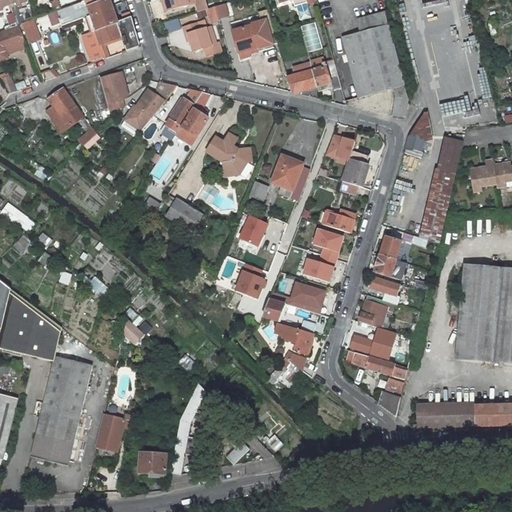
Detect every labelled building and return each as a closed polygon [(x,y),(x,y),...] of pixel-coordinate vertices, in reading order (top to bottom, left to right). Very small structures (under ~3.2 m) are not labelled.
[(8,5),(6,0),(0,0),(0,9),(2,9),(1,7),(8,5)] [(85,0),(49,14),(53,24),(59,21),(60,24),(82,16),(82,19),(87,17),(92,31),(81,35),(91,62),(105,56),(101,45),(121,37),(127,51),(140,46),(131,17),(117,22),(108,0),(85,0)] [(186,0),(164,0),(168,12),(189,6),(186,0)] [(199,0),(195,1),(199,13),(208,11),(209,10),(205,0),(199,0)] [(280,0),(281,3),(291,0),(292,0),(295,8),(297,7),(301,21),(311,19),(307,5),(317,2),(316,0),(280,0)] [(209,10),(208,11),(212,24),(219,22),(215,8),(209,10)] [(251,28),(232,33),(238,55),(257,50),(258,53),(258,54),(273,50),(272,47),(278,46),(268,12),(258,15),(261,24),(251,27),(251,28)] [(8,25),(15,23),(11,13),(5,15),(8,25)] [(386,15),(357,22),(360,34),(343,38),(359,100),(394,91),(396,97),(393,116),(405,117),(408,99),(386,15)] [(47,16),(39,21),(44,31),(53,26),(47,16)] [(32,20),(21,24),(28,42),(39,38),(32,20)] [(316,22),(303,26),(310,52),(324,48),(316,22)] [(198,24),(183,29),(186,37),(188,36),(190,43),(193,53),(204,50),(211,48),(206,30),(200,32),(198,24)] [(18,25),(16,26),(0,31),(0,51),(5,50),(25,43),(18,25)] [(211,48),(204,50),(207,58),(221,53),(218,45),(216,45),(211,28),(206,30),(211,48)] [(7,55),(27,47),(25,43),(5,50),(7,55)] [(249,56),(258,53),(257,50),(238,55),(240,61),(250,59),(249,56)] [(311,63),(317,87),(318,91),(331,87),(324,59),(310,63),(311,63)] [(317,87),(311,63),(301,66),(301,69),(294,71),(295,76),(287,78),(292,94),(317,87)] [(128,97),(122,74),(101,80),(109,111),(123,107),(122,102),(128,97)] [(4,84),(10,94),(19,91),(13,80),(4,84)] [(177,86),(160,82),(158,89),(166,101),(177,86)] [(54,107),(68,129),(68,128),(84,116),(64,88),(48,99),(54,107)] [(171,140),(181,126),(193,108),(203,93),(192,90),(185,100),(183,99),(167,125),(168,126),(163,134),(171,140)] [(141,131),(161,107),(165,101),(148,91),(137,107),(135,105),(125,121),(141,131)] [(203,93),(193,108),(193,109),(178,135),(193,144),(208,118),(203,114),(205,110),(202,107),(210,94),(203,93)] [(48,111),(62,132),(68,129),(54,107),(48,111)] [(92,127),(79,140),(79,141),(84,145),(97,134),(92,127)] [(233,147),(238,139),(229,133),(224,142),(216,137),(206,151),(215,157),(218,153),(223,156),(224,162),(223,162),(225,176),(239,174),(247,162),(252,162),(250,148),(240,149),(239,151),(233,147)] [(349,161),(354,142),(333,136),(326,156),(337,159),(337,157),(349,161)] [(421,151),(425,137),(410,136),(406,147),(421,151)] [(444,241),(464,140),(443,136),(423,237),(444,241)] [(408,148),(406,154),(422,158),(424,151),(408,148)] [(218,153),(215,157),(223,162),(224,162),(223,156),(218,153)] [(347,183),(358,186),(361,187),(368,167),(365,166),(368,157),(355,153),(352,162),(353,162),(357,164),(350,182),(348,181),(347,183)] [(282,158),(271,183),(284,188),(281,195),(290,199),(293,192),(302,168),(303,167),(282,158)] [(496,186),(493,165),(493,160),(485,161),(486,167),(469,169),(473,194),(482,192),(481,188),(496,186)] [(350,182),(357,164),(353,162),(348,181),(350,182)] [(505,183),(511,182),(511,166),(511,167),(510,162),(493,165),(496,186),(496,189),(505,187),(505,183)] [(299,202),(311,171),(302,168),(293,192),(290,199),(299,202)] [(268,188),(254,182),(249,196),(262,202),(268,188)] [(347,183),(347,184),(345,191),(355,194),(358,186),(347,183)] [(203,214),(177,197),(167,215),(193,231),(203,214)] [(154,217),(162,204),(151,198),(143,211),(154,217)] [(8,219),(16,225),(15,227),(17,229),(26,218),(15,210),(13,213),(8,219)] [(338,216),(327,212),(323,224),(350,233),(355,215),(340,210),(338,216)] [(242,239),(263,245),(270,222),(248,215),(242,239)] [(298,226),(285,259),(305,267),(318,233),(298,226)] [(43,232),(36,242),(47,249),(54,240),(43,232)] [(22,254),(31,245),(22,237),(14,246),(22,254)] [(400,242),(385,238),(380,255),(396,259),(400,242)] [(415,246),(426,248),(427,241),(416,239),(415,246)] [(45,253),(38,260),(45,265),(51,258),(45,253)] [(88,256),(83,253),(79,260),(74,257),(71,262),(80,268),(83,265),(86,267),(89,263),(85,260),(88,256)] [(391,276),(396,259),(380,255),(375,272),(391,276)] [(237,292),(262,298),(269,270),(244,264),(237,292)] [(284,265),(282,271),(291,275),(293,268),(284,265)] [(67,283),(70,274),(62,273),(61,281),(67,283)] [(396,275),(393,282),(406,287),(409,278),(396,275)] [(511,279),(466,276),(458,366),(511,371),(511,279)] [(102,296),(108,289),(95,278),(89,286),(102,296)] [(394,303),(399,285),(373,278),(370,288),(385,293),(383,300),(389,302),(394,303)] [(0,348),(54,361),(55,358),(63,328),(0,279),(0,348)] [(322,314),(330,291),(298,281),(291,304),(322,314)] [(389,302),(383,300),(372,297),(370,303),(365,301),(359,322),(381,328),(389,302)] [(276,321),(283,303),(270,299),(263,317),(276,321)] [(150,329),(145,324),(136,315),(131,321),(146,334),(150,329)] [(313,333),(304,330),(279,322),(276,333),(280,334),(279,336),(283,337),(282,338),(295,343),(294,347),(299,349),(298,352),(306,354),(313,333)] [(306,322),(304,330),(313,333),(316,325),(306,322)] [(354,336),(351,348),(371,353),(374,342),(354,336)] [(408,368),(349,350),(346,361),(390,374),(380,404),(396,416),(408,368)] [(195,370),(201,363),(191,354),(188,357),(186,355),(182,359),(179,356),(176,360),(201,383),(204,380),(201,377),(202,376),(195,370)] [(38,459),(44,461),(68,467),(92,367),(55,358),(54,361),(31,457),(38,459)] [(210,387),(206,383),(200,389),(204,393),(210,387)] [(18,399),(0,394),(0,459),(3,461),(3,459),(6,460),(7,454),(5,453),(18,399)] [(246,424),(251,417),(236,404),(231,409),(246,424)] [(419,432),(511,426),(511,405),(418,412),(419,432)] [(103,418),(95,450),(117,455),(125,423),(103,418)] [(276,452),(283,445),(275,436),(270,432),(263,439),(276,452)] [(165,478),(166,455),(167,442),(164,442),(163,455),(141,454),(140,472),(155,474),(155,478),(165,478)]
